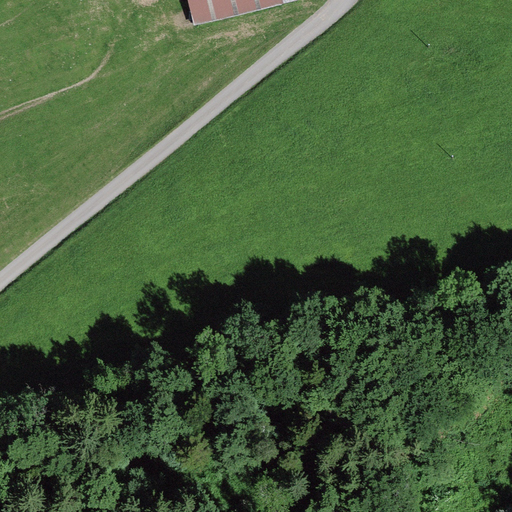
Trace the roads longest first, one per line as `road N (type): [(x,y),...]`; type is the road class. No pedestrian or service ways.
road 1 (track): [(511,302),(0,426)]
road 2 (track): [(338,0),(0,282)]
